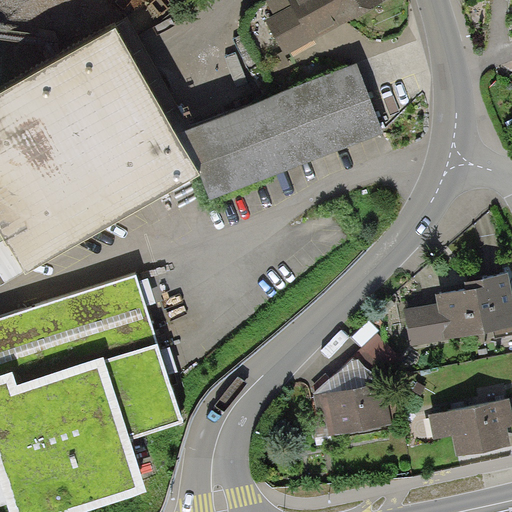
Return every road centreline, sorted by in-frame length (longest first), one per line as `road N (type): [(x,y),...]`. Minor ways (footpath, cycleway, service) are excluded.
road 1 (residential): [(450,159),(435,197),(397,247),(247,388),(219,442),(221,511)]
road 2 (residential): [(431,0),(457,116),(450,159)]
